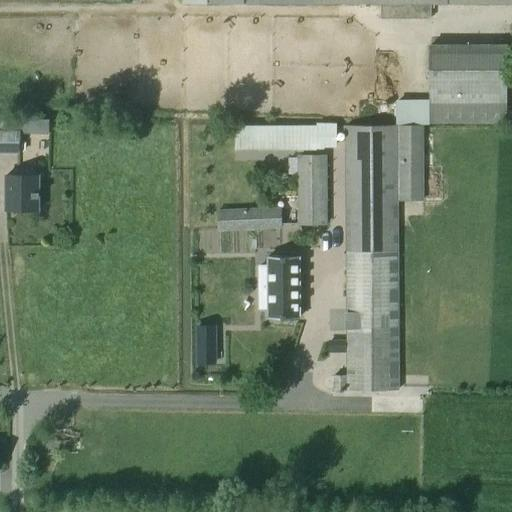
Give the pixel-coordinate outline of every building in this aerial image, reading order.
[(511,0),(180,0),(180,4),(379,4),(379,19),(428,19),(428,4),(511,4),(511,0)] [(395,97),(395,123),(504,124),(504,45),(428,45),(428,97),(395,97)] [(0,118),(0,152),(15,152),(15,118),(0,118)] [(234,124),(233,147),(333,148),(334,125),(234,124)] [(344,375),(331,375),(331,389),(337,389),(337,390),(341,390),(341,389),(396,389),(395,200),(421,200),(420,126),(344,127),(344,375)] [(324,158),(296,158),(296,224),(324,224),(324,158)] [(3,175),(3,211),(37,211),(37,175),(3,175)] [(279,208),(215,211),(216,231),(280,228),(279,208)] [(297,257),(267,257),(267,267),(258,267),(258,309),(268,309),(268,319),(298,319),(297,257)] [(322,334),(338,334),(337,317),(321,317),(322,334)] [(187,347),(187,359),(203,359),(203,347),(187,347)] [(27,431),(28,448),(71,446),(70,429),(27,431)]
